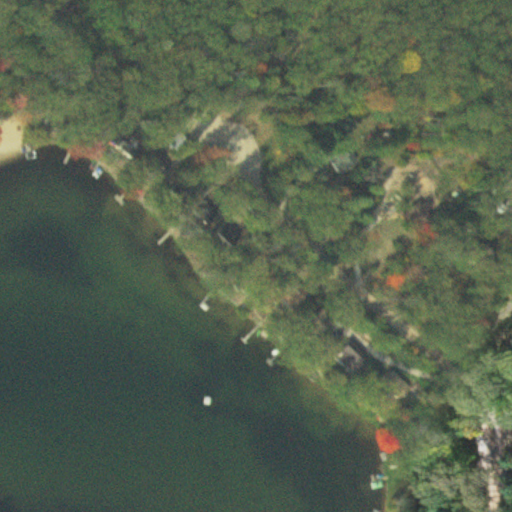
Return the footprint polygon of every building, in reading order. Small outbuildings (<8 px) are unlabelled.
[(187,143),(181,135),(170,143),(176,151),(187,143)] [(328,160),(342,178),(360,165),(346,146),(328,160)] [(484,244),(481,257),(494,261),(497,248),(484,244)] [(321,335),(332,324),(316,307),(305,317),(321,335)] [(358,372),(371,360),(353,340),(339,353),(358,372)]
